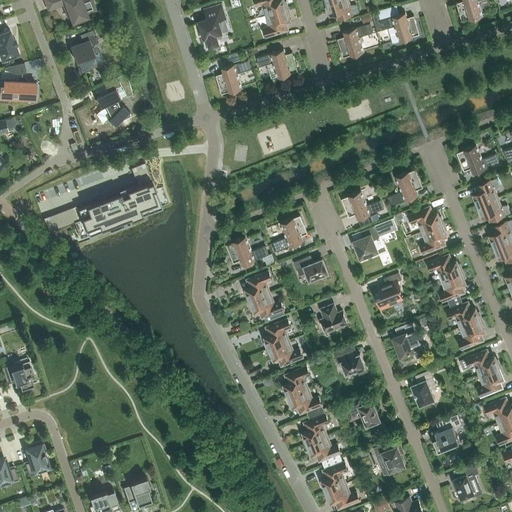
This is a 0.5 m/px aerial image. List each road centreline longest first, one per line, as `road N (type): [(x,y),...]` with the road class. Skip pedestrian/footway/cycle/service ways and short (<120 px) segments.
road 1 (unclassified): [(268,511),(193,407),(0,202)]
road 2 (residential): [(441,511),(312,192)]
road 3 (residential): [(310,511),(196,295),(204,229)]
road 4 (residential): [(511,353),(430,146)]
road 5 (residential): [(80,511),(47,420),(32,415),(0,425)]
road 6 (residential): [(84,155),(206,118)]
road 7 (residential): [(430,146),(312,192)]
road 8 (residential): [(67,119),(25,0)]
road 9 (residential): [(206,118),(326,82)]
road 10 (residential): [(326,82),(445,46)]
road 11 (residential): [(206,118),(170,0)]
